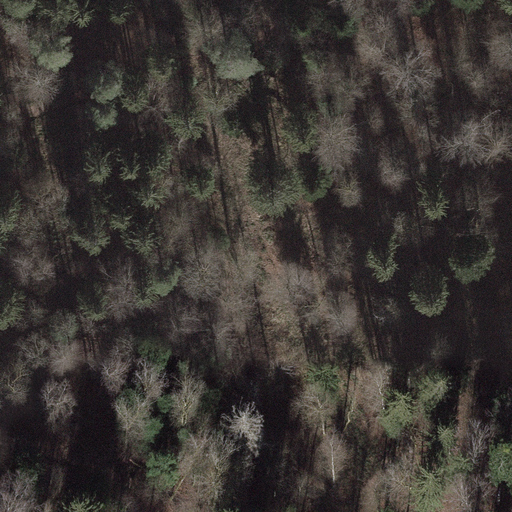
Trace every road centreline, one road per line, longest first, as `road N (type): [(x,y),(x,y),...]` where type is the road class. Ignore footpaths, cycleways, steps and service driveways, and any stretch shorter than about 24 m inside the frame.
road 1 (track): [(0,102),(134,89),(192,115),(213,143),(281,291),(381,451),(405,511)]
road 2 (track): [(138,511),(120,486),(79,458),(0,438)]
